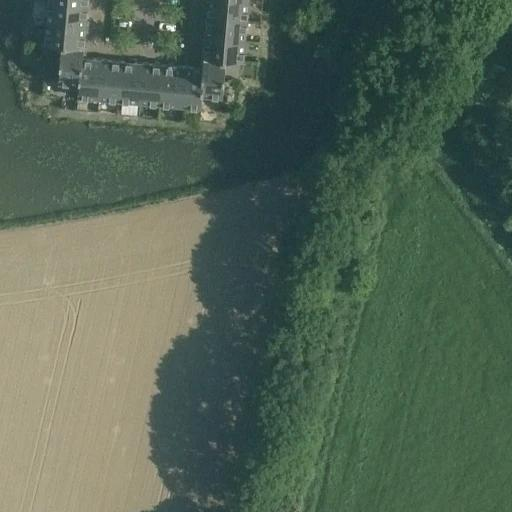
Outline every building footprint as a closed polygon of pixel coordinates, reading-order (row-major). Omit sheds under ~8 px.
[(209,0),(208,17),(247,20),(249,0),(209,0)] [(47,23),(86,26),(88,6),(48,2),(47,23)] [(208,17),(206,37),(245,40),(247,20),(208,17)] [(47,23),(45,43),(62,45),(84,47),(86,26),(47,23)] [(206,37),(204,57),(226,59),(244,61),(245,40),(206,37)] [(62,45),(59,82),(79,84),(80,84),(82,57),(83,57),(84,47),(62,45)] [(82,57),(80,84),(79,84),(78,96),(99,98),(103,59),(83,57),(82,57)] [(202,95),(203,95),(223,97),(226,59),(204,57),(203,68),(204,68),(202,95)] [(120,100),(123,61),(103,59),(99,98),(120,100)] [(140,102),(143,62),(123,61),(120,100),(140,102)] [(164,64),(143,62),(140,102),(160,104),(164,64)] [(184,66),(164,64),(160,104),(180,106),(184,66)] [(203,95),(202,95),(204,68),(203,68),(184,66),(180,106),(202,108),(203,95)]
